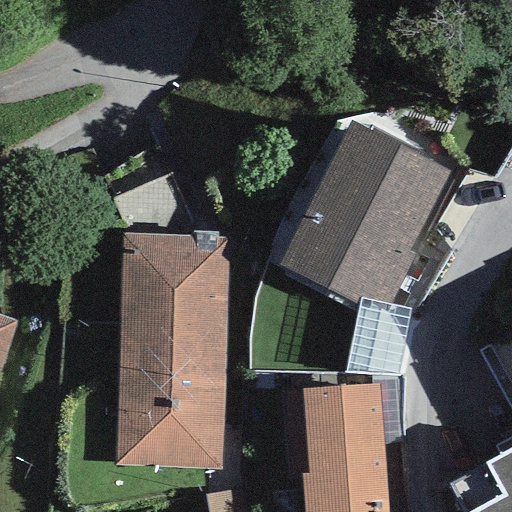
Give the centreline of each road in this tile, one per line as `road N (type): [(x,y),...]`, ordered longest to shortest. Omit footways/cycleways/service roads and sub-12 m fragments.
road 1 (residential): [(0,66),(123,61),(136,117),(120,135),(0,208)]
road 2 (residential): [(511,217),(462,281),(430,346),(420,454),(428,511)]
